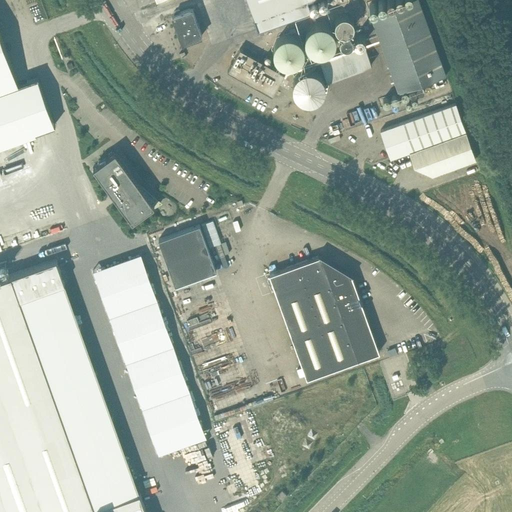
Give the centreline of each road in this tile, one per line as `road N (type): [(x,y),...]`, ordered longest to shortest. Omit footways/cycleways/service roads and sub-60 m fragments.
road 1 (unclassified): [(511,334),(476,274),(432,230),(198,104),(150,61),(108,0)]
road 2 (unknown): [(113,9),(75,15),(41,38),(94,211),(84,249)]
road 3 (unclassified): [(327,511),(438,403),(511,372)]
